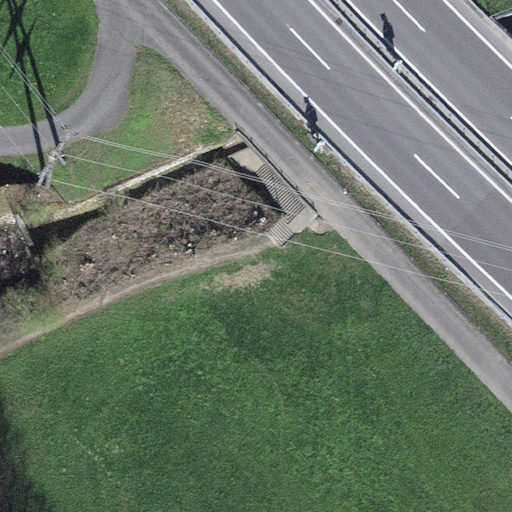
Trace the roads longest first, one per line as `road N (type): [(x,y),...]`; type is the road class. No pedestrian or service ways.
road 1 (track): [(132,0),(511,389)]
road 2 (motorway): [(262,0),(511,246)]
road 3 (track): [(310,225),(57,326),(0,365)]
road 4 (track): [(511,43),(243,162)]
road 5 (motorway): [(511,115),(395,0)]
